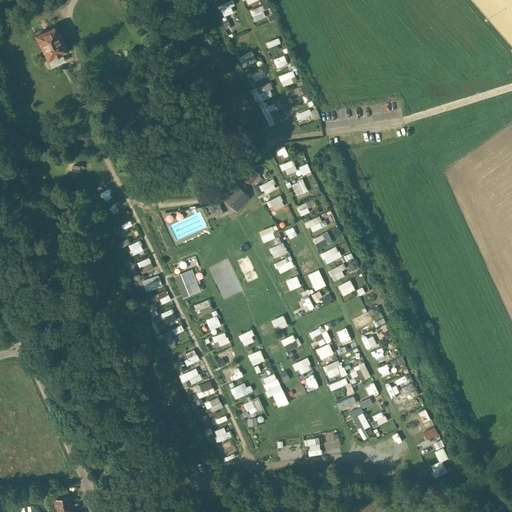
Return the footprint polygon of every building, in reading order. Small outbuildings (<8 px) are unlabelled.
[(233,5),(238,3),(236,0),(231,0),(220,5),(225,15),(236,11),(233,5)] [(265,3),(251,10),(255,18),(269,11),(265,3)] [(235,27),(231,17),(224,20),(227,29),(235,27)] [(55,25),(35,35),(47,60),(67,50),(55,25)] [(269,50),(285,43),(281,35),(265,42),(269,50)] [(255,50),(240,55),(243,65),(258,61),(255,50)] [(271,60),(275,70),(287,65),(283,54),(271,60)] [(290,57),(295,69),(299,67),(294,55),(290,57)] [(255,81),(268,76),(264,66),(251,71),(255,81)] [(293,76),(296,75),(294,69),(279,74),(283,86),(295,82),(293,76)] [(260,88),(265,98),(274,93),(269,83),(260,88)] [(297,88),(287,92),(290,99),(300,96),(297,88)] [(272,125),(284,119),(275,101),(263,107),(272,125)] [(308,103),(296,108),(300,119),(312,114),(308,103)] [(185,161),(170,152),(165,161),(179,170),(185,161)] [(283,163),(287,174),(299,169),(295,158),(283,163)] [(304,174),(313,170),(309,162),(300,166),(304,174)] [(245,179),(251,184),(259,175),(253,170),(245,179)] [(273,177),(256,187),(261,196),(279,186),(273,177)] [(296,193),(307,191),(305,180),(294,182),(296,193)] [(250,198),(237,186),(224,201),(237,213),(250,198)] [(282,193),(266,201),(272,212),(287,204),(282,193)] [(308,201),(297,205),(301,215),(311,211),(308,201)] [(219,203),(209,207),(211,214),(218,211),(220,215),(219,215),(221,219),(226,217),(224,213),(223,213),(219,203)] [(319,216),(308,221),(313,231),(324,226),(319,216)] [(135,217),(115,225),(118,233),(138,224),(135,217)] [(277,223),(260,231),(266,241),(282,233),(277,223)] [(298,224),(285,228),(288,238),(301,234),(298,224)] [(319,248),(335,240),(329,229),(314,238),(319,248)] [(122,248),(133,243),(130,238),(120,242),(122,248)] [(128,245),(132,256),(146,250),(142,240),(128,245)] [(283,241),(271,247),(276,257),(288,251),(283,241)] [(338,245),(323,251),(327,262),(342,256),(338,245)] [(304,271),(316,262),(310,253),(298,261),(304,271)] [(152,256),(140,262),(145,273),(157,267),(152,256)] [(296,266),(292,257),(277,263),(280,272),(296,266)] [(124,262),(131,276),(139,273),(133,259),(124,262)] [(344,269),(348,267),(344,261),(329,270),(335,280),(346,274),(344,269)] [(309,273),(316,289),(328,284),(320,268),(309,273)] [(176,275),(174,276),(184,298),(189,296),(180,273),(176,275)] [(144,280),(148,291),(165,286),(161,274),(144,280)] [(298,274),(287,279),(291,290),(302,285),(298,274)] [(339,284),(344,294),(357,288),(352,278),(339,284)] [(168,289),(146,299),(149,306),(171,297),(168,289)] [(313,293),(316,299),(323,296),(321,290),(313,293)] [(306,300),(310,309),(316,306),(311,297),(306,300)] [(195,304),(197,309),(213,304),(211,298),(195,304)] [(200,314),(215,308),(213,304),(199,310),(200,314)] [(175,307),(163,312),(167,323),(180,318),(175,307)] [(354,316),(356,323),(360,322),(361,326),(375,322),(372,311),(354,316)] [(219,314),(207,319),(212,329),(223,324),(219,314)] [(287,314),(273,319),(278,330),(291,325),(287,314)] [(330,321),(322,325),(325,331),(333,327),(330,321)] [(329,329),(324,331),(322,326),(311,330),(313,336),(324,332),(327,341),(332,339),(329,329)] [(246,345),(258,339),(253,328),(241,334),(246,345)] [(172,343),(166,345),(168,351),(192,340),(186,329),(169,336),(172,343)] [(227,330),(213,335),(216,342),(220,340),(221,345),(231,342),(227,330)] [(341,346),(356,341),(351,330),(337,335),(341,346)] [(317,341),(325,337),(323,333),(315,337),(317,341)] [(375,333),(363,338),(368,349),(379,343),(375,333)] [(287,350),(299,346),(295,334),(283,338),(287,350)] [(272,355),(283,350),(279,340),(268,345),(272,355)] [(330,341),(316,348),(322,359),(336,352),(330,341)] [(234,346),(228,349),(233,358),(239,355),(234,346)] [(187,359),(188,363),(201,360),(198,348),(188,351),(190,358),(187,359)] [(221,365),(229,363),(227,356),(219,359),(221,365)] [(296,361),(300,373),(314,368),(310,357),(296,361)] [(266,358),(254,361),(256,371),(269,368),(266,358)] [(342,358),(325,364),(331,380),(348,374),(342,358)] [(368,363),(351,368),(354,379),(362,376),(363,379),(372,376),(368,363)] [(236,365),(224,370),(229,379),(240,374),(236,365)] [(187,386),(205,378),(199,366),(181,374),(187,386)] [(401,378),(404,385),(411,381),(408,374),(401,378)] [(333,390),(351,382),(348,375),(330,383),(333,390)] [(389,391),(400,387),(398,378),(386,381),(389,391)] [(376,380),(370,382),(374,393),(380,391),(376,380)] [(233,387),(236,398),(252,392),(248,381),(233,387)] [(275,387),(265,391),(268,396),(277,392),(275,387)] [(393,398),(402,409),(412,402),(403,390),(393,398)] [(355,393),(338,401),(342,409),(359,401),(355,393)] [(211,411),(225,405),(220,395),(207,401),(211,411)] [(261,396),(245,403),(248,410),(257,406),(260,411),(266,408),(261,396)] [(421,410),(425,421),(433,418),(428,407),(421,410)] [(366,411),(355,416),(361,429),(372,424),(366,411)] [(390,420),(388,414),(383,416),(381,412),(372,416),(375,426),(390,420)] [(201,416),(206,428),(213,425),(208,413),(201,416)] [(250,425),(259,424),(259,417),(249,417),(250,425)] [(430,438),(441,433),(437,425),(426,430),(430,438)] [(218,440),(235,437),(232,427),(218,430),(219,435),(217,435),(218,440)] [(341,432),(334,433),(335,449),(342,448),(341,432)] [(437,448),(446,445),(443,439),(435,442),(437,448)] [(292,454),(292,441),(281,441),(281,454),(292,454)] [(310,445),(313,455),(325,452),(322,442),(310,445)] [(440,461),(430,465),(435,477),(449,471),(444,459),(450,457),(445,446),(436,450),(440,461)] [(225,461),(239,455),(238,451),(224,457),(225,461)] [(449,471),(454,470),(450,458),(445,460),(449,471)] [(69,497),(54,500),(56,511),(59,511),(71,509),(69,497)]
